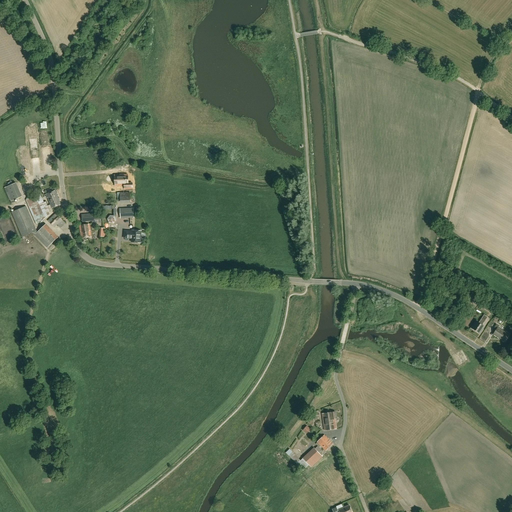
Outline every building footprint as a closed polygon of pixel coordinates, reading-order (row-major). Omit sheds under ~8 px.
[(127,175),(116,175),(116,184),(127,184),(127,175)] [(7,186),(12,201),(24,197),(19,182),(7,186)] [(49,202),(58,198),(55,190),(45,194),(47,198),(49,202)] [(44,203),(40,195),(26,200),(36,224),(42,222),(50,215),(49,213),(50,212),(46,202),(44,203)] [(52,208),(61,205),(58,198),(49,202),(52,208)] [(37,232),(36,231),(26,206),(12,212),(22,237),(33,233),(35,235),(47,248),(58,237),(46,224),(37,232)] [(121,218),(134,217),(133,209),(120,209),(121,218)] [(61,228),(66,223),(62,220),(63,220),(56,213),(48,221),(54,228),(57,225),(61,228)] [(109,215),(112,225),(118,223),(115,213),(109,215)] [(82,222),(92,221),(92,224),(101,223),(101,220),(100,214),(82,215),(82,222)] [(82,238),(92,237),(89,224),(80,226),(82,238)] [(141,235),(141,231),(132,230),(132,231),(125,231),(124,238),(132,239),(131,242),(132,242),(133,243),(135,243),(135,242),(140,243),(140,235),(141,235)] [(488,301),(474,293),(470,300),(472,302),(475,296),(478,298),(475,303),(484,308),(485,305),(488,301)] [(482,325),(487,317),(484,315),(479,323),(476,321),(471,328),(480,333),(484,326),(482,325)] [(505,342),(509,335),(498,327),(499,326),(496,324),(492,330),(495,332),(493,334),(505,342)] [(324,430),(336,429),(335,419),(336,419),(335,412),(322,414),(324,430)] [(326,451),(333,444),(324,435),(317,442),(326,451)] [(302,460),(292,449),(288,452),(305,471),(311,465),(314,468),(325,457),(316,447),(302,460)]
